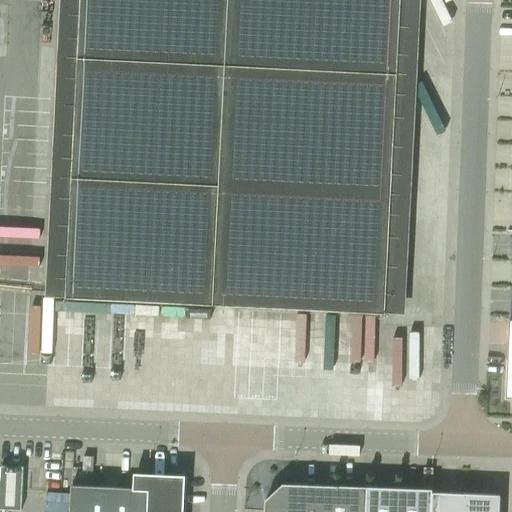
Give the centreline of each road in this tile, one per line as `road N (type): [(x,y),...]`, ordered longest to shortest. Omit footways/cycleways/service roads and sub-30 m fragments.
road 1 (unclassified): [(461,445),(483,0)]
road 2 (tertiary): [(461,445),(227,436)]
road 3 (tertiary): [(227,436),(0,426)]
